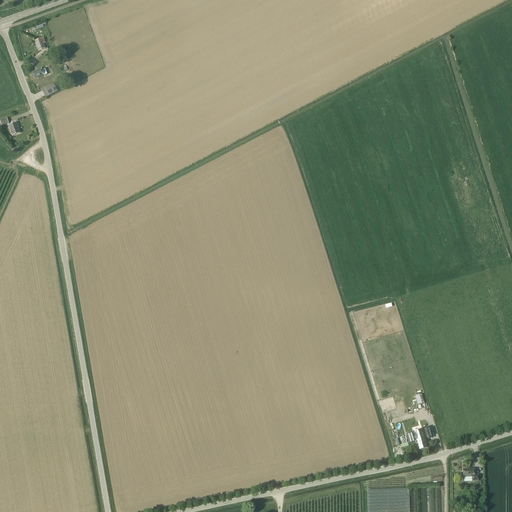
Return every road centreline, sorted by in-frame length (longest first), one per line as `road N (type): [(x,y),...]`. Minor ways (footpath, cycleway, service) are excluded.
road 1 (unclassified): [(2,23),(41,128),(109,511)]
road 2 (unclassified): [(511,432),(181,511)]
